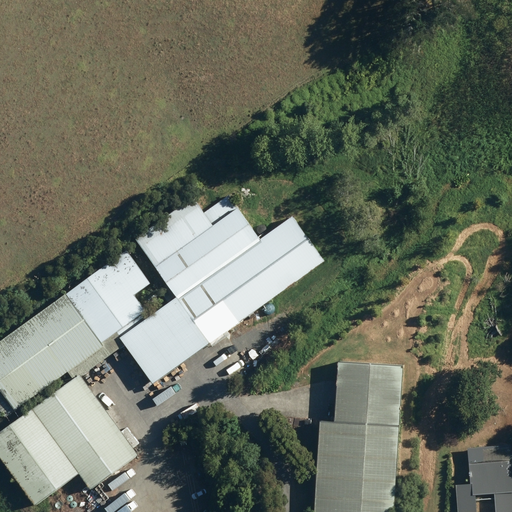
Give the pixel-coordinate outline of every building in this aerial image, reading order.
[(164,284),(157,289),(166,302),(146,316),(131,295),(148,283),(124,249),(0,336),(0,413),(2,416),(65,371),(71,380),(0,429),(0,460),(31,504),(76,472),(87,488),(100,478),(107,489),(139,466),(132,456),(135,454),(79,375),(123,345),(149,382),(322,261),(290,216),(258,239),(227,195),(202,213),(191,197),(132,238),(164,284)] [(152,293),(146,297),(151,304),(157,300),(152,293)] [(223,333),(229,341),(241,332),(234,324),(223,333)] [(317,421),(311,511),(390,511),(400,365),(335,361),(331,422),(317,421)] [(508,459),(507,446),(510,446),(510,444),(501,444),(502,447),(470,450),(470,453),(468,453),(469,462),(467,462),(469,484),(455,485),(456,511),(471,511),(475,511),(474,500),(493,498),(493,500),(493,511),(511,511),(511,479),(511,465),(510,459),(508,459)]
